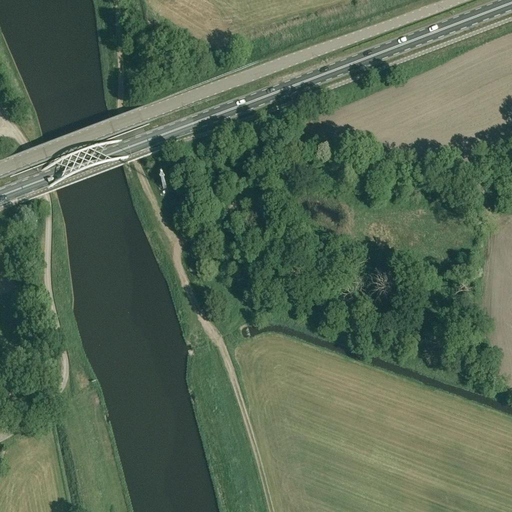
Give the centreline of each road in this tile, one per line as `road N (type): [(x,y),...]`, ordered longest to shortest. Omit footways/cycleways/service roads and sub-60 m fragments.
road 1 (primary): [(0,196),(511,3)]
road 2 (unclassified): [(0,170),(457,0)]
road 3 (unclassified): [(0,439),(51,406),(65,374),(48,283),(48,199),(24,145),(5,128)]
road 4 (track): [(189,245),(270,511)]
road 5 (track): [(114,0),(121,113),(137,161),(189,245)]
